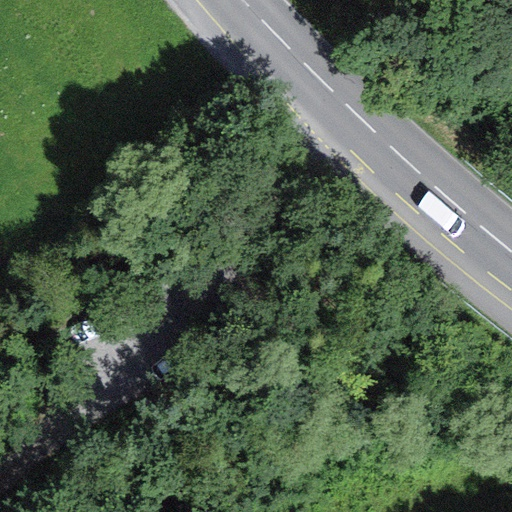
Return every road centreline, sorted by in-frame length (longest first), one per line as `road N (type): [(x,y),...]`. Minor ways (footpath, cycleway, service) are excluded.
road 1 (track): [(0,462),(203,263),(307,95),(389,1)]
road 2 (secondary): [(511,260),(307,95),(214,0)]
